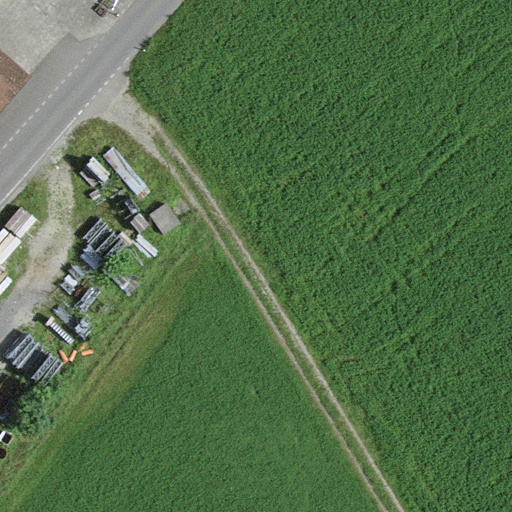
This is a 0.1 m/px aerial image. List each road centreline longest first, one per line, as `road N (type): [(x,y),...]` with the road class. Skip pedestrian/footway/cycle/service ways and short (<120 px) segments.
road 1 (track): [(107,70),(386,511)]
road 2 (unclassified): [(0,188),(169,0)]
